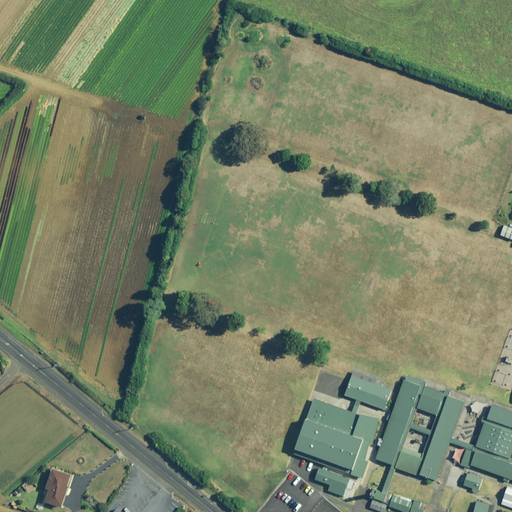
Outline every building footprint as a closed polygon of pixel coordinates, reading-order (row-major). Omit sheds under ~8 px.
[(511,228),(505,225),(501,235),(511,239),(511,228)] [(511,412),(494,406),(489,419),(485,417),(484,420),(486,421),(477,446),(451,437),(465,399),(405,377),(375,459),(393,465),(383,491),(373,488),(370,497),(373,498),(370,507),(384,511),(386,505),(406,511),(424,511),(425,511),(419,509),(422,503),(415,501),(415,503),(388,494),(397,467),(436,481),(450,442),(466,448),(460,465),(470,469),(471,465),(511,478),(511,412)] [(347,402),(384,417),(394,393),(356,378),(347,402)] [(374,421),(313,397),(290,453),(351,477),(374,421)] [(73,476),(54,469),(47,489),(50,490),(46,502),(63,508),(70,487),(73,476)] [(250,493),(223,469),(214,479),(242,502),(250,493)] [(485,479),(468,473),(464,485),(481,491),(485,479)] [(353,488),(320,475),(316,485),(334,492),(331,500),(346,506),(353,488)] [(271,487),(262,479),(250,492),(260,500),(271,487)] [(511,511),(511,492),(503,511),(511,511)]
